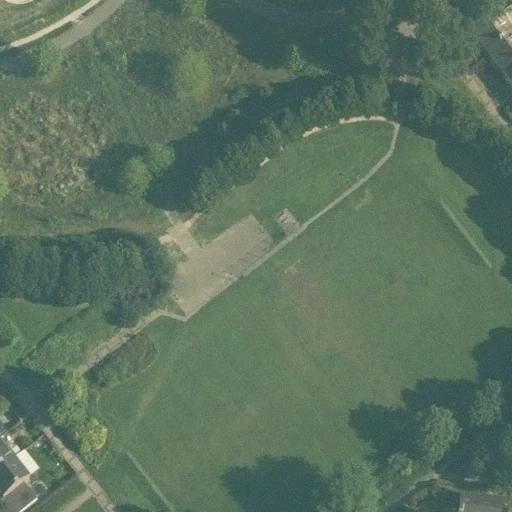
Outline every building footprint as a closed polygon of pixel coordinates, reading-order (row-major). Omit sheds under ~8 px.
[(511,39),(511,36),(497,17),(470,38),(486,59),(511,39)] [(511,71),(511,39),(486,59),(502,80),(511,71)] [(511,92),(511,71),(502,80),(511,92)] [(7,406),(14,415),(22,408),(15,400),(7,406)] [(0,471),(12,462),(0,446),(0,471)] [(28,481),(12,462),(0,471),(0,501),(1,502),(0,503),(0,511),(24,511),(35,504),(22,486),(28,481)] [(458,511),(484,511),(486,503),(460,500),(458,511)] [(486,503),(484,511),(509,511),(511,506),(486,503)]
